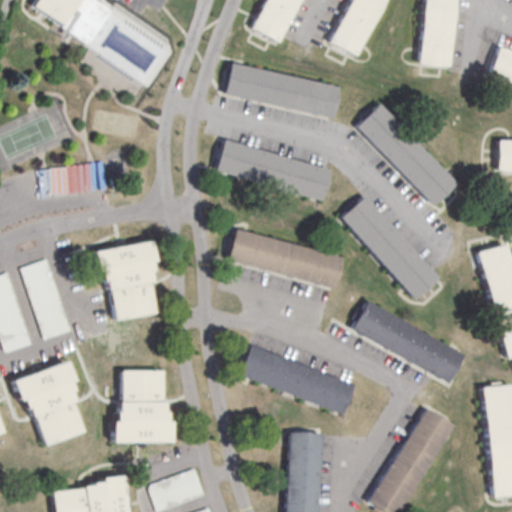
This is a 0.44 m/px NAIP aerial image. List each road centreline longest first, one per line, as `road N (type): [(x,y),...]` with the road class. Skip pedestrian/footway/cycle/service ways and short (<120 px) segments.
road 1 (residential): [(244,511),(205,342),(188,162),(194,113),(233,0)]
road 2 (residential): [(205,0),(172,105),(164,188),(203,457),(221,511)]
road 3 (residential): [(0,243),(97,217),(194,213)]
